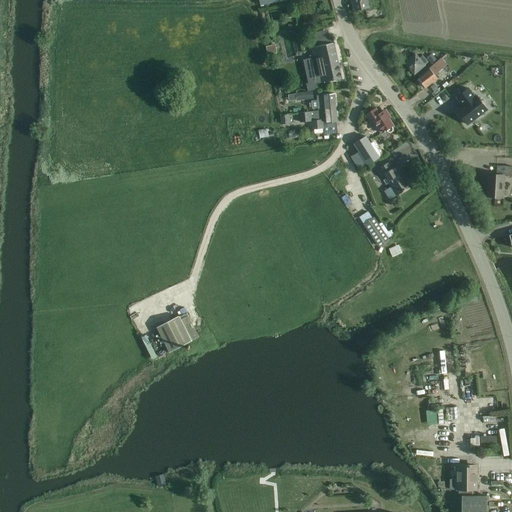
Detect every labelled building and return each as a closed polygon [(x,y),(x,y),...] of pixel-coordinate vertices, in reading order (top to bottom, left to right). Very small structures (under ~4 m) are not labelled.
[(351,0),(354,10),(369,7),(367,0),(351,0)] [(314,61),(317,74),(305,76),(308,90),(317,89),(316,83),(319,83),(323,83),(322,81),(342,77),(334,42),(333,36),(317,39),(319,46),(311,47),(312,50),(303,52),(305,63),(314,61)] [(275,44),(266,46),(268,55),(277,53),(275,44)] [(394,50),(390,51),(392,59),(399,57),(397,50),(397,49),(394,50)] [(419,58),(416,54),(405,63),(415,74),(425,65),(428,61),(423,55),(419,58)] [(427,58),(432,64),(437,60),(431,54),(427,58)] [(428,70),(418,78),(426,87),(437,78),(435,75),(447,64),(441,58),(429,68),(429,69),(428,70)] [(434,83),(430,86),(434,91),(431,93),(434,97),(440,93),(437,89),(438,88),(434,83)] [(468,88),(457,97),(463,106),(457,111),(467,125),(487,109),(477,96),(475,97),(468,88)] [(313,91),(296,93),(297,100),(314,99),(313,91)] [(323,127),(324,134),(337,132),(336,121),(338,121),(335,94),(320,95),(317,95),(318,100),(312,100),(312,109),(318,108),(319,111),(300,112),(300,122),(313,120),(314,128),(323,127)] [(392,125),(393,124),(384,110),(379,113),(376,108),(366,114),(369,120),(372,118),(381,133),(386,130),(386,131),(390,133),(393,131),(394,127),(392,125)] [(284,115),(280,115),(281,124),(282,124),(286,124),(288,124),(291,124),(290,114),(285,115),(284,115)] [(368,164),(379,157),(366,136),(354,144),(368,164)] [(396,195),(411,186),(398,164),(393,167),(390,161),(376,169),(381,176),(384,174),(396,195)] [(497,175),(488,175),(487,198),(504,199),(505,177),(511,176),(511,167),(498,166),(497,175)] [(379,245),(388,239),(374,218),(365,224),(379,245)] [(402,253),(398,245),(389,249),(392,257),(402,253)] [(169,352),(199,336),(187,312),(179,316),(178,315),(157,326),(169,352)] [(161,353),(166,351),(156,329),(151,331),(161,353)] [(458,466),(458,479),(450,479),(450,489),(458,489),(459,489),(459,496),(462,496),(461,511),(487,511),(487,495),(475,495),(475,489),(476,489),(476,480),(474,480),(474,466),(458,466)]
